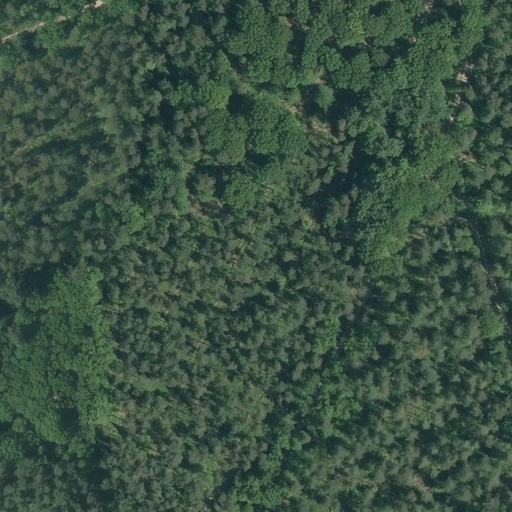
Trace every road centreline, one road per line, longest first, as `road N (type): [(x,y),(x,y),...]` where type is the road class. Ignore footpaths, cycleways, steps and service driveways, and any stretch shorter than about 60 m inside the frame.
road 1 (track): [(419,179),(256,511)]
road 2 (track): [(511,339),(446,128)]
road 3 (track): [(419,179),(400,152),(394,117),(430,0)]
road 4 (track): [(446,128),(487,0)]
road 5 (track): [(0,44),(112,0)]
